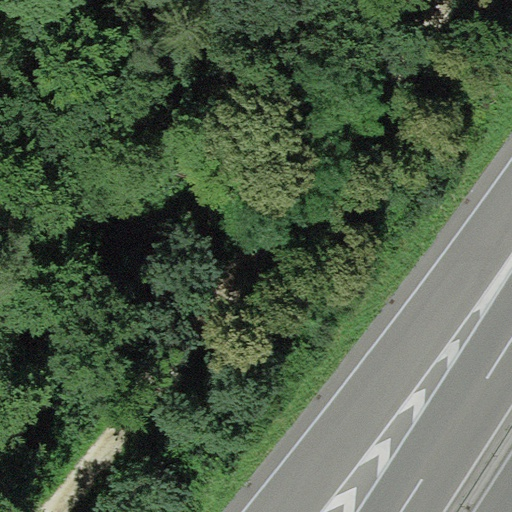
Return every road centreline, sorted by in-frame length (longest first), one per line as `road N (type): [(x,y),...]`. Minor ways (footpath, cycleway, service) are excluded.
road 1 (track): [(55,511),(443,0)]
road 2 (motorway): [(511,218),(279,511)]
road 3 (motorway): [(511,342),(399,511)]
